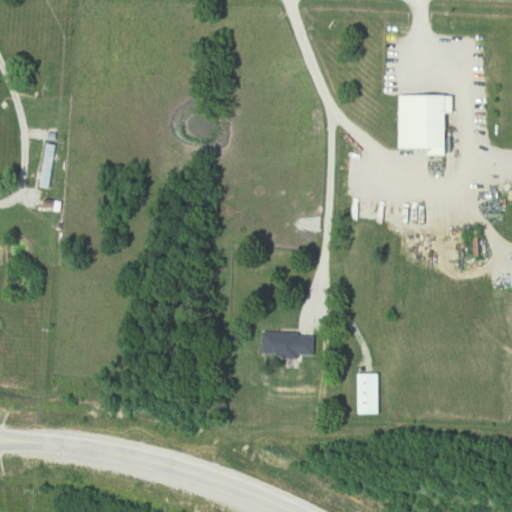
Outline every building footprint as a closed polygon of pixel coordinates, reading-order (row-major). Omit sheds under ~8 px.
[(58,62),(47,62),(47,100),(58,100),(58,62)] [(405,149),(454,149),(454,96),(405,96),(405,149)] [(60,152),(46,150),(40,194),(55,196),(60,152)] [(318,355),(318,333),(267,334),(267,356),(318,355)] [(368,511),(407,511),(407,483),(369,483),(368,511)]
